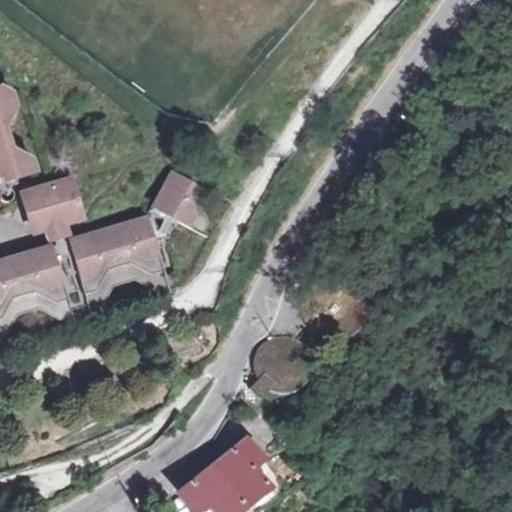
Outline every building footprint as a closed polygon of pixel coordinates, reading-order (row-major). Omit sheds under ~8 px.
[(0,194),(43,183),(41,174),(20,161),(17,151),(12,136),(23,118),(18,99),(0,89),(0,194)] [(214,200),(171,173),(149,214),(209,246),(215,235),(208,211),(214,200)] [(49,237),(71,231),(87,227),(75,188),(50,195),(26,202),(38,240),(49,237)] [(71,231),(49,237),(52,247),(74,241),(71,231)] [(153,231),(136,236),(130,231),(93,241),(85,250),(72,255),(92,320),(103,317),(113,297),(136,291),(158,301),(172,298),(153,231)] [(75,326),(57,259),(41,264),(33,259),(0,271),(0,345),(10,343),(19,323),(41,317),(60,329),(75,326)] [(356,288),(345,281),(343,281),(331,280),(319,284),(310,291),(303,303),(302,314),(306,327),(314,337),(326,343),(338,344),(350,340),(359,333),(366,321),(367,308),(363,297),(356,288)] [(258,382),(249,390),(260,401),(269,393),(277,396),(287,396),(297,393),(304,386),(309,378),(311,366),(308,356),(303,348),(295,342),(286,339),(274,341),(265,345),(258,353),(255,362),(254,372),(258,382)] [(243,450),(207,479),(232,511),(259,511),(267,506),(251,482),(262,474),(243,450)] [(232,511),(207,479),(173,506),(177,511),(232,511)]
